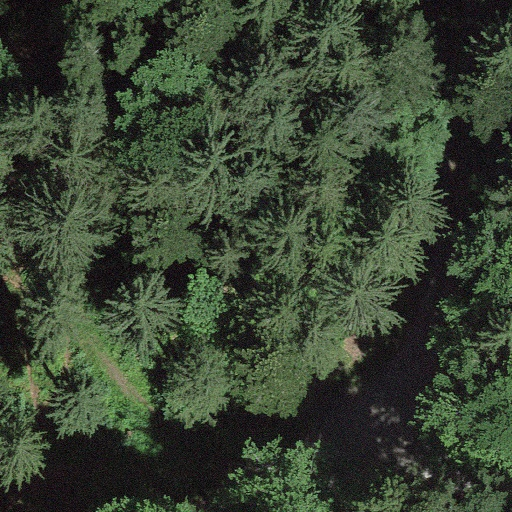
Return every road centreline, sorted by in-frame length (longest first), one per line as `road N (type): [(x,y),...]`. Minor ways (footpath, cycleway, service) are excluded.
road 1 (track): [(367,491),(446,280),(458,53),(470,0)]
road 2 (track): [(239,511),(367,491),(511,493)]
